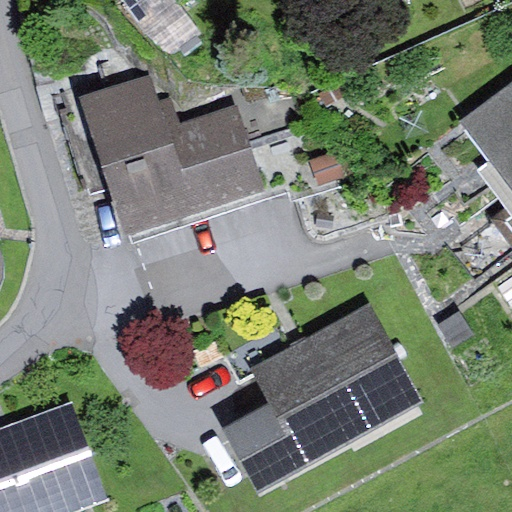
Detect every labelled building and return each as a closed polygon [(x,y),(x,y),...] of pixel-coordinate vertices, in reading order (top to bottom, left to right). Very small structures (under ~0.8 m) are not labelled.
[(178,0),(115,0),(171,57),(202,31),(178,0)] [(126,234),(265,190),(238,104),(179,123),(171,96),(157,101),(149,78),(83,99),(126,234)] [(511,238),(511,82),(460,122),(490,160),(477,170),(511,215),(500,223),(511,238)] [(340,150),(310,160),(318,186),(348,176),(340,150)] [(335,217),(318,213),(315,225),(332,228),(335,217)] [(511,280),(498,289),(508,303),(511,300),(511,280)] [(426,402),(371,301),(298,341),(250,367),(270,404),(224,430),(259,493),(426,402)] [(459,312),(438,326),(453,349),(474,336),(459,312)] [(0,511),(79,511),(111,500),(73,402),(0,429),(0,511)]
